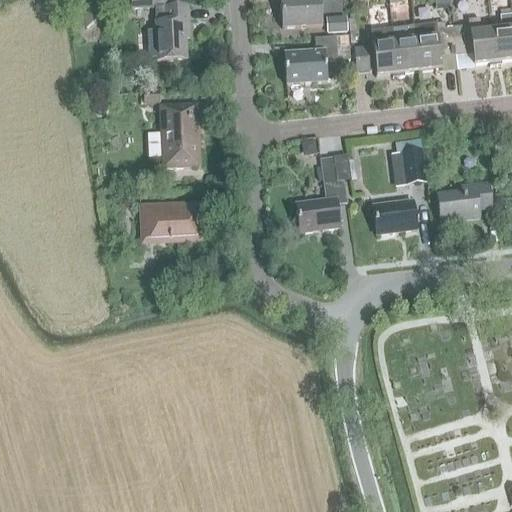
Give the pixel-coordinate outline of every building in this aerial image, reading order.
[(128,0),(129,11),(153,10),(152,0),(128,0)] [(278,0),(281,31),(321,28),(319,0),(278,0)] [(405,14),(403,0),(388,0),(386,0),(388,16),(405,14)] [(147,61),(156,61),(156,63),(185,62),(184,24),(187,24),(187,8),(163,9),(163,24),(154,25),(154,33),(146,33),(147,61)] [(500,32),(490,33),(494,68),(500,68),(500,64),(511,62),(511,36),(510,17),(510,11),(498,12),(500,32)] [(346,34),(345,19),(325,20),(325,35),(346,34)] [(467,28),(451,30),(455,58),(470,56),(472,68),(488,66),(488,69),(494,68),(490,33),(480,35),(478,21),(466,22),(467,28)] [(439,60),(455,58),(451,30),(434,32),(433,26),(413,29),(418,74),(433,72),(433,75),(440,75),(439,60)] [(413,29),(391,31),(397,80),(403,79),(402,76),(418,74),(413,29)] [(397,80),(391,31),(369,34),(371,49),(353,51),(356,75),(374,73),(375,79),(391,77),(391,80),(397,80)] [(336,64),(335,39),(314,41),(315,55),(283,57),(285,88),(326,85),(324,65),(336,64)] [(160,107),(159,94),(142,95),(142,107),(160,107)] [(199,170),(196,108),(158,109),(159,137),(146,137),(147,160),(160,160),(161,172),(199,170)] [(425,185),(420,152),(419,143),(394,146),(395,155),(404,154),(408,187),(425,185)] [(315,157),(313,145),(301,146),(302,158),(315,157)] [(319,162),(320,170),(315,171),(317,184),(321,183),(324,203),(294,207),(298,236),(338,231),(335,207),(346,206),(342,184),(335,185),(332,160),(319,162)] [(490,211),(487,185),(460,189),(460,195),(435,198),(439,226),(478,221),(477,213),(490,211)] [(415,233),(411,204),(371,209),(375,238),(415,233)] [(202,244),(200,206),(138,208),(140,247),(202,244)]
